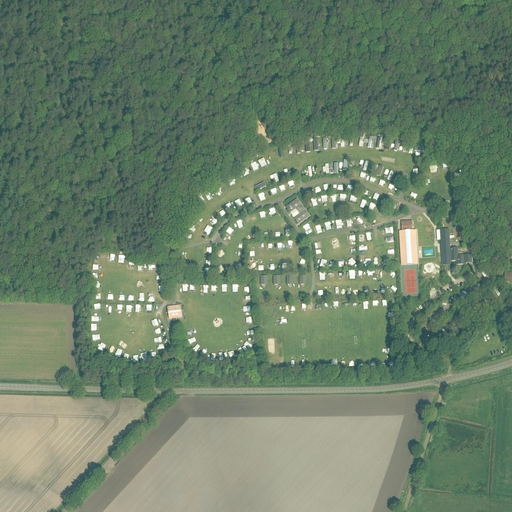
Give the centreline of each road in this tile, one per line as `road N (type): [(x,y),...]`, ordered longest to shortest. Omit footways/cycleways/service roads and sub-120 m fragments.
road 1 (track): [(0,238),(242,80),(343,37),(478,8)]
road 2 (tertiary): [(446,379),(392,389),(168,391)]
road 3 (tertiary): [(168,391),(0,387)]
road 4 (unclassified): [(63,511),(168,391)]
road 5 (unclassified): [(402,511),(446,379)]
